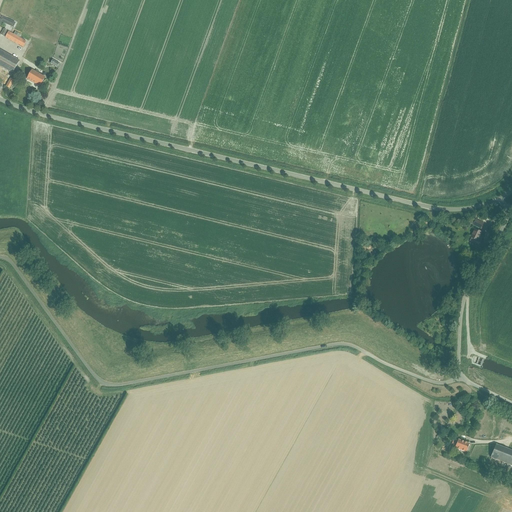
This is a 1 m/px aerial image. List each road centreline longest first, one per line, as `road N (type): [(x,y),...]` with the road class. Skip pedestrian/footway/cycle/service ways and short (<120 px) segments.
road 1 (unclassified): [(0,256),(105,384),(338,344),(429,381),(458,379)]
road 2 (unclassified): [(496,200),(474,208),(423,206),(0,100)]
road 3 (unclassified): [(510,214),(467,286),(457,322),(458,379)]
